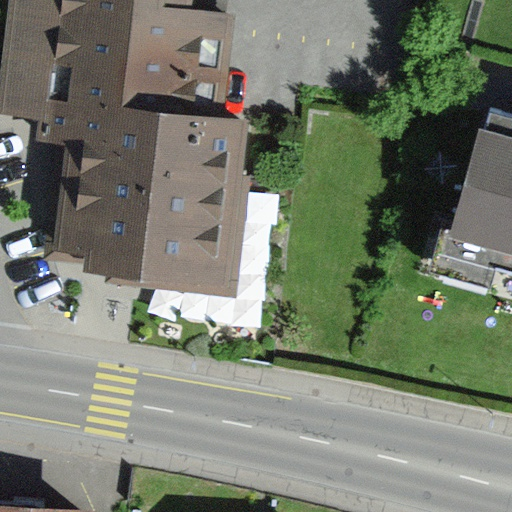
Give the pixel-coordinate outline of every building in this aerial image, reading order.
[(11,0),(0,87),(0,109),(39,113),(36,133),(58,136),(57,154),(44,255),(109,264),(106,278),(238,295),(254,174),(246,173),(252,116),(226,110),(236,13),(196,5),(196,0),(11,0)] [(511,114),(477,105),(472,123),(511,134),(511,114)] [(511,134),(472,123),(442,228),(440,234),(511,254),(511,134)] [(511,254),(440,234),(442,228),(434,226),(422,271),(483,288),(489,269),(511,275),(511,254)] [(99,511),(100,504),(0,497),(0,511),(99,511)]
